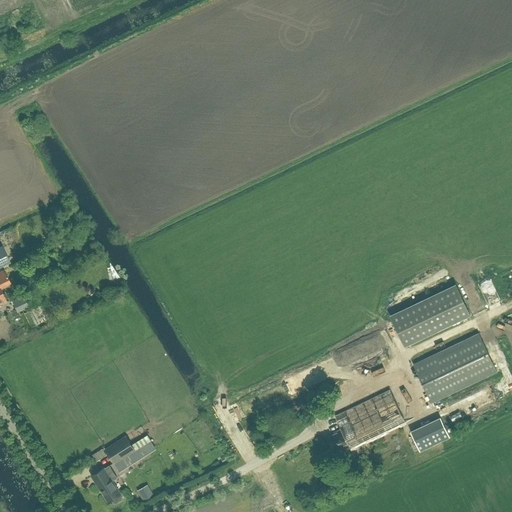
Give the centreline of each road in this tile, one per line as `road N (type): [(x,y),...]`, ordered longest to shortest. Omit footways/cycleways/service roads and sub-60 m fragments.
road 1 (track): [(0,57),(127,0)]
road 2 (unclassified): [(65,511),(0,407)]
